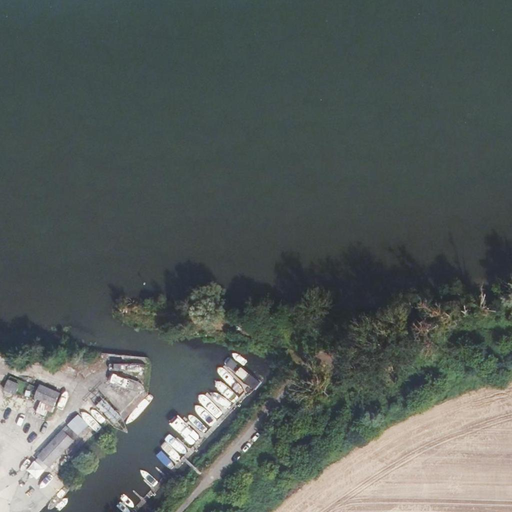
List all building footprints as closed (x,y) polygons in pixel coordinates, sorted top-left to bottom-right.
[(112,363),(111,387),(141,388),(141,376),(142,376),(143,365),(112,363)] [(9,379),(4,389),(15,395),(20,384),(9,379)] [(59,396),(44,385),(36,396),(52,407),(59,396)] [(96,406),(112,420),(118,413),(103,399),(96,406)] [(66,437),(72,444),(79,436),(73,431),(66,437)] [(73,445),(72,444),(66,437),(63,434),(38,457),(47,469),(73,445)] [(35,460),(26,470),(37,479),(46,469),(35,460)] [(52,495),(61,482),(48,473),(39,486),(52,495)]
